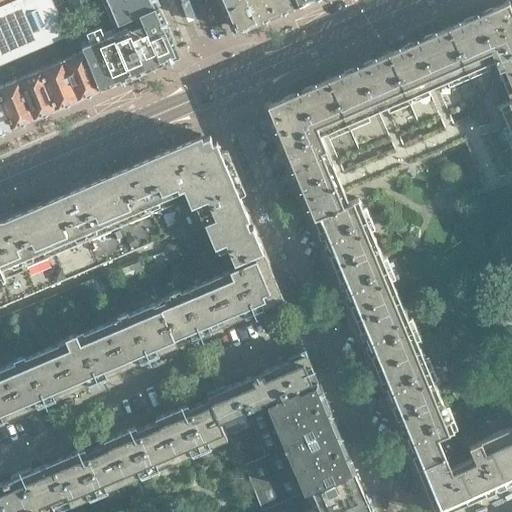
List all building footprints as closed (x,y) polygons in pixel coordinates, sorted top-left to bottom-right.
[(0,0),(0,62),(9,59),(53,40),(68,33),(62,21),(56,6),(68,0),(0,0)] [(82,0),(68,0),(56,6),(62,21),(87,10),(82,0)] [(96,0),(82,0),(87,10),(93,25),(94,28),(117,81),(150,67),(129,18),(119,23),(123,32),(115,36),(114,33),(112,34),(109,27),(109,26),(108,26),(100,9),(96,0)] [(157,0),(120,0),(111,4),(119,23),(129,18),(159,5),(157,0)] [(220,0),(232,26),(239,28),(251,23),(293,6),(306,0),(220,0)] [(465,139),(499,223),(511,217),(511,8),(508,0),(506,0),(267,104),(313,214),(348,200),(344,191),(465,139)] [(159,5),(129,18),(150,67),(176,56),(176,55),(180,54),(178,51),(178,50),(159,5)] [(93,25),(76,32),(100,88),(117,81),(94,28),(93,25)] [(17,78),(0,84),(0,96),(12,125),(100,88),(76,32),(75,30),(68,33),(76,52),(61,59),(53,40),(9,59),(17,78)] [(0,130),(12,125),(0,96),(0,130)] [(249,218),(237,190),(216,140),(212,142),(209,135),(203,138),(201,134),(165,149),(170,160),(198,226),(205,223),(215,245),(226,241),(234,262),(237,260),(263,249),(252,225),(249,227),(246,219),(249,218)] [(198,226),(170,160),(165,149),(119,168),(124,179),(151,242),(170,233),(172,237),(198,226)] [(151,242),(124,179),(119,168),(96,178),(101,189),(128,251),(151,242)] [(128,251),(101,189),(96,178),(69,190),(74,201),(101,263),(128,251)] [(101,263),(74,201),(69,190),(46,199),(51,210),(78,273),(101,263)] [(378,246),(365,214),(358,197),(349,201),(348,200),(313,214),(319,229),(324,227),(326,233),(324,234),(328,245),(331,244),(334,251),(329,253),(334,265),(378,246)] [(78,273),(51,210),(46,199),(23,209),(28,220),(55,283),(78,273)] [(0,305),(55,283),(28,220),(23,209),(0,219),(0,305)] [(498,275),(480,231),(465,237),(484,281),(498,275)] [(399,297),(378,246),(334,265),(340,279),(345,277),(347,283),(345,284),(349,295),(352,294),(355,301),(350,303),(355,315),(399,297)] [(0,418),(137,360),(283,298),(263,249),(237,260),(240,267),(233,270),(232,268),(181,290),(179,287),(168,292),(169,294),(129,312),(127,309),(116,314),(117,317),(77,334),(76,331),(65,336),(66,338),(25,356),(24,353),(13,358),(14,361),(0,366),(0,418)] [(420,347),(399,297),(355,315),(361,330),(365,328),(368,335),(366,336),(370,347),(373,346),(375,352),(371,354),(376,366),(420,347)] [(441,398),(420,347),(376,366),(381,380),(386,378),(388,383),(386,384),(391,396),(393,395),(396,402),(391,404),(397,416),(441,398)] [(267,402),(317,379),(317,378),(306,352),(260,371),(261,373),(254,376),(253,374),(207,394),(209,397),(220,420),(266,400),(267,402)] [(355,469),(317,379),(267,402),(248,410),(266,454),(245,462),(264,508),(307,490),(355,469)] [(227,437),(220,420),(209,397),(189,406),(187,402),(155,416),(156,420),(174,460),(227,437)] [(454,452),(446,432),(454,429),(441,398),(397,416),(402,429),(407,427),(410,434),(407,435),(412,447),(414,445),(417,452),(412,453),(417,467),(446,455),(454,452)] [(174,460),(156,420),(137,428),(136,424),(103,438),(105,442),(122,482),(174,460)] [(511,424),(499,431),(511,461),(511,424)] [(511,480),(511,461),(499,431),(469,444),(476,460),(453,470),(446,455),(417,467),(436,511),(442,511),(486,492),(484,487),(503,479),(505,484),(511,480)] [(122,482),(105,442),(86,450),(84,446),(52,460),(71,504),(122,482)] [(52,511),(71,504),(52,460),(0,482),(0,507),(2,507),(4,511),(52,511)] [(372,511),(354,471),(312,490),(321,509),(322,511),(372,511)]
